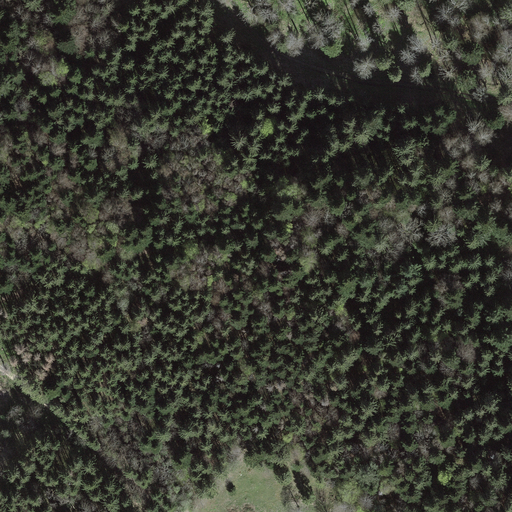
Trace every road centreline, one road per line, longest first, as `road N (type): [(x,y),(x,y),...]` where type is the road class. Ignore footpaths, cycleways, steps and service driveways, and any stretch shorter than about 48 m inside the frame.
road 1 (track): [(225,0),(277,38),(328,60),(511,96)]
road 2 (track): [(0,367),(166,511)]
